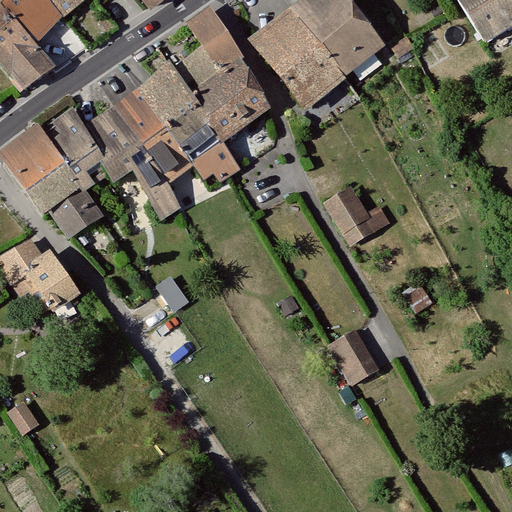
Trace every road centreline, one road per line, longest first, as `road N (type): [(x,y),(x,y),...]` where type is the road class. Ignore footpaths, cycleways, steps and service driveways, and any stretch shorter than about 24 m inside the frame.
road 1 (residential): [(0,178),(35,225),(95,280),(229,473)]
road 2 (tertiary): [(0,134),(194,0)]
